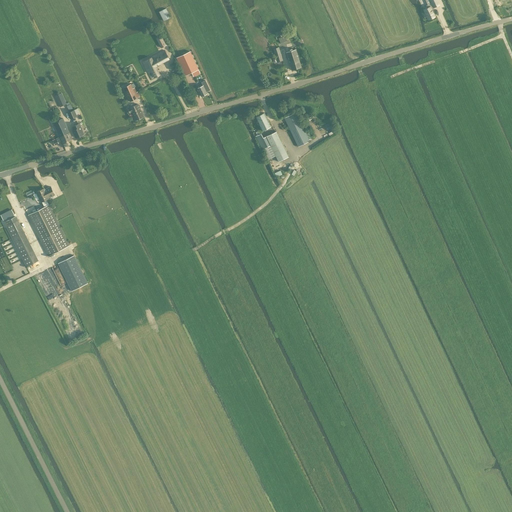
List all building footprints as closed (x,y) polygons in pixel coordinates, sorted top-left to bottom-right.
[(427,5),(422,7),(423,9),(425,13),(423,14),(425,18),(427,17),(428,20),(435,17),(431,8),(433,7),(439,5),(436,0),(430,0),(431,3),(429,4),(427,5)] [(171,18),(166,8),(159,12),(163,21),(171,18)] [(156,38),(156,39),(161,48),(165,45),(166,45),(165,44),(161,35),(156,38)] [(277,62),(283,60),(279,47),(273,49),(277,62)] [(292,70),(301,67),(296,49),(286,52),(292,70)] [(156,66),(169,59),(164,50),(142,61),(148,73),(151,71),(154,77),(160,75),(156,66)] [(177,57),(176,57),(185,75),(190,73),(191,72),(195,71),(198,69),(190,51),(177,57)] [(198,86),(199,87),(197,88),(201,96),(207,93),(206,92),(210,90),(205,81),(202,82),(203,85),(202,86),(201,85),(198,86)] [(131,84),(124,87),(130,101),(137,98),(133,88),(131,84)] [(60,107),(66,104),(62,93),(55,96),(60,107)] [(128,109),(130,113),(132,112),(136,120),(144,117),(138,104),(130,107),(130,108),(128,109)] [(74,110),(68,113),(70,119),(77,116),(74,110)] [(299,146),(309,141),(296,112),(285,118),(299,146)] [(262,130),(271,126),(265,113),(256,117),(262,130)] [(63,118),(53,122),(60,136),(69,132),(63,118)] [(84,134),(80,127),(79,123),(73,126),(74,129),(73,130),(76,138),(84,134)] [(268,160),(276,156),(278,161),(289,157),(277,131),(266,136),(271,146),(263,149),(268,160)] [(60,137),(56,138),(57,140),(58,143),(62,141),(63,143),(72,139),(69,132),(60,136),(60,137)] [(262,149),(270,145),(266,136),(263,138),(261,134),(256,136),(262,149)] [(37,193),(33,195),(36,200),(40,198),(41,202),(44,207),(49,205),(46,199),(47,199),(49,198),(49,197),(55,194),(51,186),(45,189),(44,188),(36,192),(37,193)] [(44,207),(28,215),(49,256),(70,245),(49,205),(44,207)] [(11,210),(1,216),(3,221),(14,215),(11,210)] [(16,216),(4,222),(20,255),(32,249),(33,248),(16,216)] [(39,261),(33,248),(32,249),(20,255),(26,267),(39,261)] [(74,256),(58,264),(72,291),(88,283),(74,256)]
